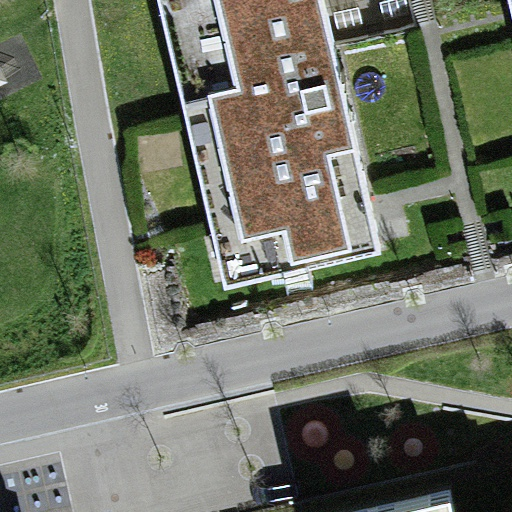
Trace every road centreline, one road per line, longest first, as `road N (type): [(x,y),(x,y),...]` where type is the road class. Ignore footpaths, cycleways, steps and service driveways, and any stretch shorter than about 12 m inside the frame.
road 1 (residential): [(71,0),(142,388)]
road 2 (residential): [(511,302),(142,388)]
road 3 (residential): [(142,388),(0,421)]
